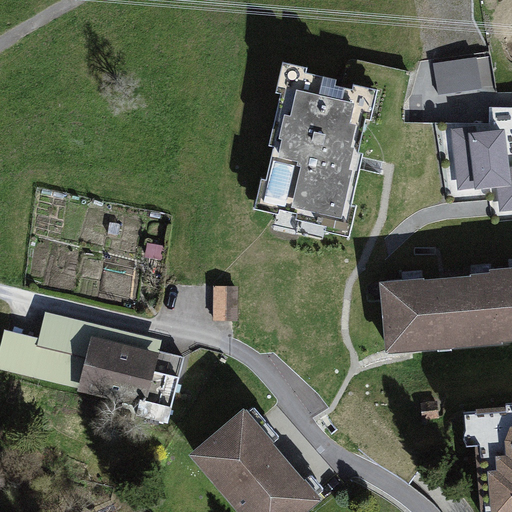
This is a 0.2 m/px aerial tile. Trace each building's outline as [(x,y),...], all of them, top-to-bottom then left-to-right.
[(477,57),(433,63),(438,95),(482,88),(477,57)] [(308,64),(283,58),(276,89),(281,90),(269,142),(275,143),(267,177),(262,176),(255,208),(278,213),(280,206),(298,210),(297,216),(327,223),(326,230),(352,236),(359,205),(354,204),(366,150),(361,148),(367,119),(372,120),(380,86),(353,79),(352,85),(336,81),(337,74),(307,68),(308,64)] [(474,123),(453,125),(460,184),(499,180),(502,207),(511,206),(511,166),(507,167),(502,125),(474,128),(474,123)] [(490,269),(380,279),(386,351),(503,341),(503,339),(511,338),(511,263),(489,266),(490,269)] [(163,339),(46,310),(39,336),(5,328),(0,347),(0,368),(141,404),(138,415),(168,423),(185,355),(160,349),(163,339)] [(304,511),(323,496),(245,403),(189,450),(241,511),(304,511)] [(511,511),(511,404),(464,408),(467,446),(474,445),(479,511),(511,511)]
